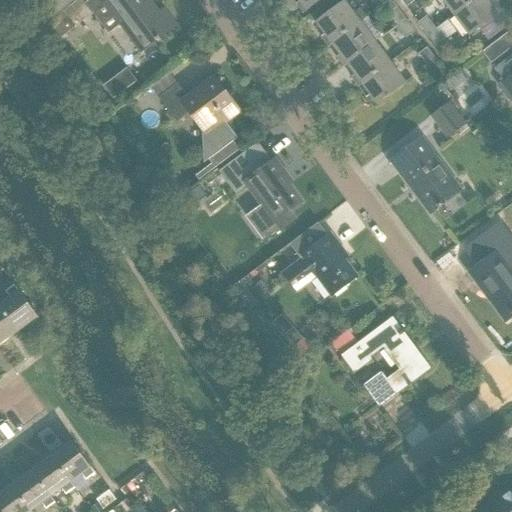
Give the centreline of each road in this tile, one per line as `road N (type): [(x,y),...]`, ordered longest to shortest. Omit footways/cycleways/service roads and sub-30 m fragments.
road 1 (residential): [(504,391),(207,0)]
road 2 (residential): [(343,511),(504,391)]
